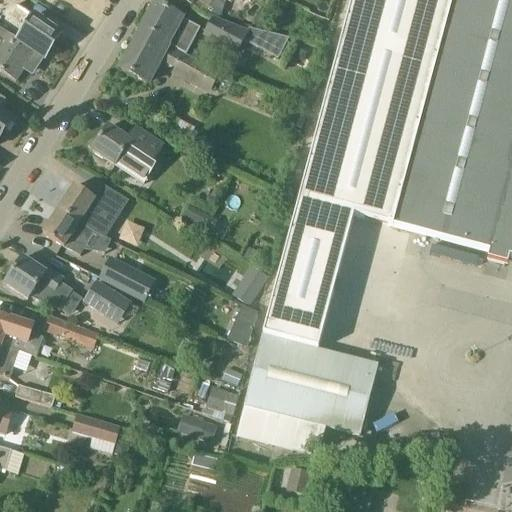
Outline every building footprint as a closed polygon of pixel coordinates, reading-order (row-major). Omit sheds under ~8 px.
[(177,0),(207,17),(216,19),(221,16),(225,2),(232,6),(235,0),(177,0)] [(511,0),(453,0),(447,24),(393,228),(490,254),(487,262),(507,267),(509,259),(511,259),(511,0)] [(26,27),(17,41),(19,42),(19,43),(35,54),(45,61),(62,36),(45,25),(16,6),(9,17),(26,27)] [(185,56),(200,30),(155,6),(141,32),(171,48),(183,55),(185,56)] [(214,20),(204,37),(237,54),(243,42),(256,49),(264,35),(249,31),(247,33),(214,20)] [(19,42),(17,41),(0,30),(0,72),(15,83),(27,66),(35,71),(43,60),(44,61),(45,61),(35,54),(19,43),(19,42)] [(120,71),(150,87),(171,48),(141,32),(120,71)] [(185,56),(183,55),(174,70),(171,76),(183,82),(199,91),(210,71),(211,70),(194,61),(185,56)] [(324,79),(308,147),(345,156),(360,92),(336,86),(337,82),(324,79)] [(0,108),(3,103),(0,101),(0,140),(13,121),(0,112),(0,108)] [(299,104),(298,105),(289,128),(301,133),(310,111),(309,111),(310,109),(299,104)] [(136,130),(128,142),(108,128),(91,153),(142,186),(155,166),(153,164),(164,148),(136,130)] [(353,176),(333,171),(305,164),(261,336),(273,339),(272,342),(262,340),(236,440),(317,461),(324,431),(360,440),(378,366),(309,348),(353,176)] [(103,188),(95,201),(74,188),(58,212),(95,236),(95,235),(109,213),(118,219),(128,204),(103,188)] [(181,224),(202,234),(210,219),(189,209),(181,224)] [(111,243),(95,235),(95,236),(58,212),(42,236),(79,260),(89,243),(107,252),(111,243)] [(255,264),(259,255),(248,249),(244,259),(255,264)] [(98,282),(145,307),(157,284),(110,259),(98,282)] [(47,271),(44,274),(22,260),(4,286),(28,302),(29,300),(60,313),(73,293),(59,284),(62,281),(47,271)] [(229,279),(229,265),(209,265),(209,279),(229,279)] [(241,283),(259,295),(268,280),(250,268),(241,283)] [(84,304),(104,317),(118,326),(130,305),(96,284),(84,304)] [(0,347),(19,354),(36,360),(43,340),(31,336),(32,332),(34,328),(0,316),(0,347)] [(44,333),(84,349),(90,333),(50,318),(44,333)] [(251,340),(233,333),(228,345),(247,353),(251,340)] [(0,377),(10,381),(19,354),(0,347),(0,377)] [(237,389),(242,377),(227,370),(222,382),(237,389)] [(51,410),(55,398),(18,388),(15,399),(51,410)] [(223,417),(230,397),(212,390),(205,411),(223,417)] [(14,411),(0,407),(0,436),(5,438),(14,411)] [(120,431),(111,428),(77,418),(72,434),(115,447),(120,431)] [(191,420),(185,437),(201,442),(211,446),(217,429),(206,426),(191,420)] [(438,438),(409,439),(410,451),(439,449),(438,438)] [(117,445),(113,456),(125,460),(129,448),(117,445)] [(18,478),(23,458),(0,450),(0,475),(4,477),(5,474),(18,478)] [(217,463),(194,457),(191,468),(214,474),(217,463)] [(288,484),(307,489),(311,475),(291,470),(288,484)] [(334,511),(369,511),(374,491),(341,484),(334,511)]
